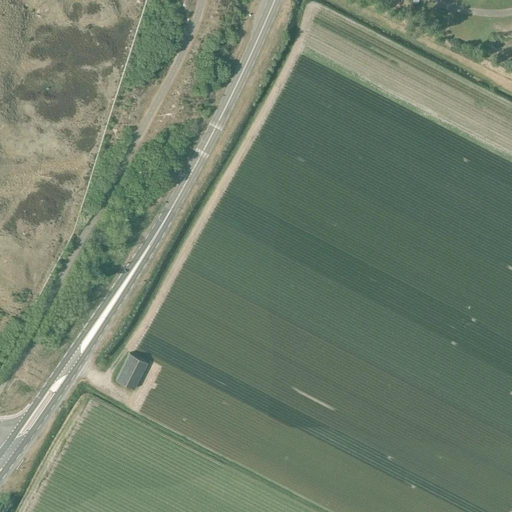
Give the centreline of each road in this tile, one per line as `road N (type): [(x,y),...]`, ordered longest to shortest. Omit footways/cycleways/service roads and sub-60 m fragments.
road 1 (secondary): [(0,475),(194,169),(274,0)]
road 2 (track): [(222,181),(143,326),(101,383),(74,368)]
